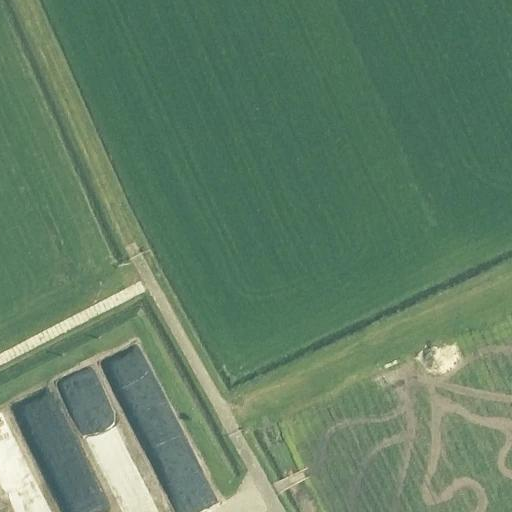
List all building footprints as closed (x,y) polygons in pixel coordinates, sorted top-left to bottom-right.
[(106,362),(166,500),(168,499),(173,511),(206,511),(136,349),(106,362)] [(64,427),(93,428),(95,380),(66,379),(64,427)] [(17,408),(61,511),(96,511),(71,454),(67,455),(42,397),(17,408)] [(29,498),(11,454),(15,452),(2,419),(0,419),(0,492),(4,491),(10,505),(29,498)] [(150,511),(136,499),(142,492),(132,482),(123,491),(131,498),(119,511),(120,511),(150,511)]
